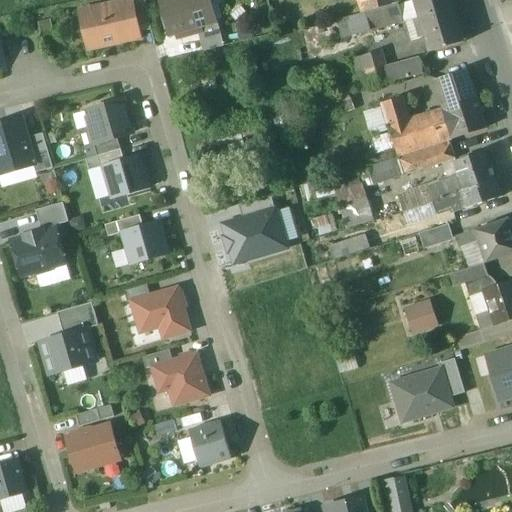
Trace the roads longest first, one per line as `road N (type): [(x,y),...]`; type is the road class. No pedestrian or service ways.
road 1 (residential): [(36,89),(144,65),(268,485)]
road 2 (residential): [(268,485),(511,425)]
road 3 (residential): [(0,311),(58,511)]
road 4 (tertiary): [(511,115),(473,0)]
